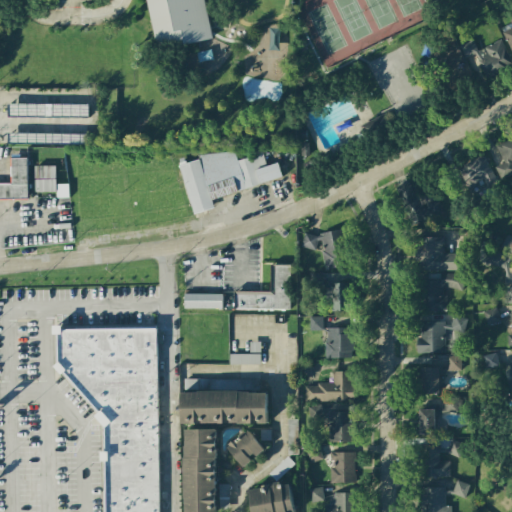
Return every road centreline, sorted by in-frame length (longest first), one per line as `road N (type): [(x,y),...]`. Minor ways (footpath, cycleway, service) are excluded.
road 1 (residential): [(0,265),(139,251),(249,227),(511,103)]
road 2 (residential): [(359,181),(384,249),(389,490)]
